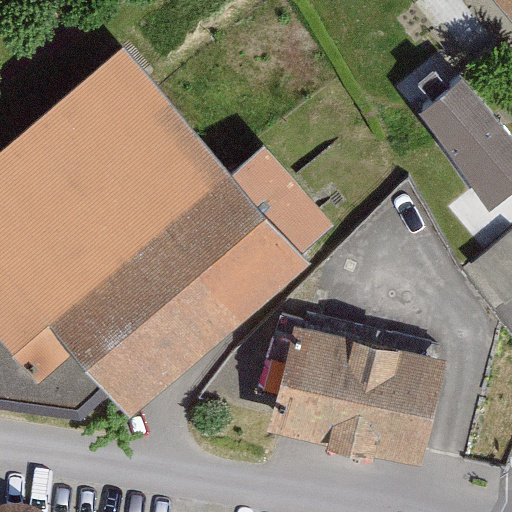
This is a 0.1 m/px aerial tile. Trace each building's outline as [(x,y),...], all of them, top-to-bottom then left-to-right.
[(511,0),(502,0),(511,12),(511,0)] [(137,42),(0,158),(0,402),(82,414),(110,391),(127,411),(316,251),(137,42)] [(511,192),(511,136),(463,71),(412,108),(488,210),(511,192)] [(511,227),(471,262),(505,301),(511,295),(511,227)] [(458,365),(296,332),(275,433),(437,467),(458,365)]
